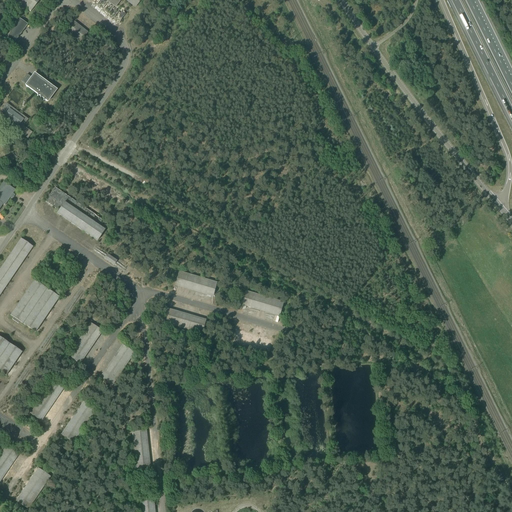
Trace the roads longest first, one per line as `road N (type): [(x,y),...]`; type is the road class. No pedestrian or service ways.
road 1 (motorway): [(442,0),(510,161),(508,188),(497,203)]
road 2 (unknown): [(163,511),(139,303)]
road 3 (tertiary): [(497,203),(372,48)]
road 4 (unknown): [(139,303),(39,444)]
road 5 (unknown): [(288,335),(144,293)]
road 6 (motorway): [(455,0),(511,113)]
